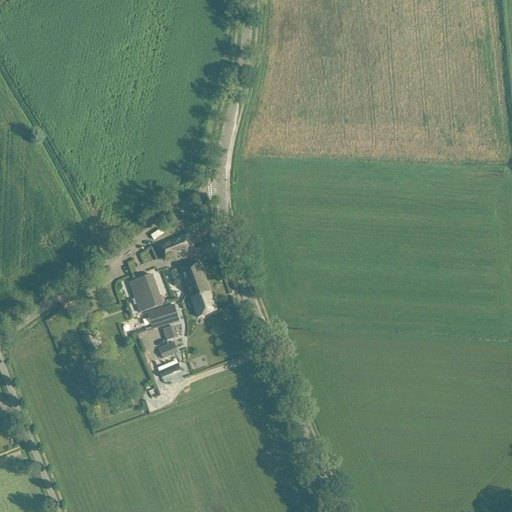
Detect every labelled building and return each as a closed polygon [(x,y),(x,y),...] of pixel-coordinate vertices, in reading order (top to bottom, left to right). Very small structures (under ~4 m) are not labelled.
[(155,245),(159,255),(160,257),(169,254),(171,260),(185,255),(195,251),(187,233),(155,245)] [(199,262),(190,265),(181,268),(198,318),(217,311),(199,262)] [(153,275),(129,283),(140,313),(164,304),(153,275)] [(148,312),(148,313),(153,329),(154,329),(163,326),(179,321),(174,305),(158,310),(148,312)] [(173,326),(163,330),(166,341),(177,337),(173,326)] [(178,353),(174,342),(158,349),(163,360),(178,353)] [(166,370),(160,372),(162,379),(181,370),(178,363),(177,361),(165,366),(166,370)]
